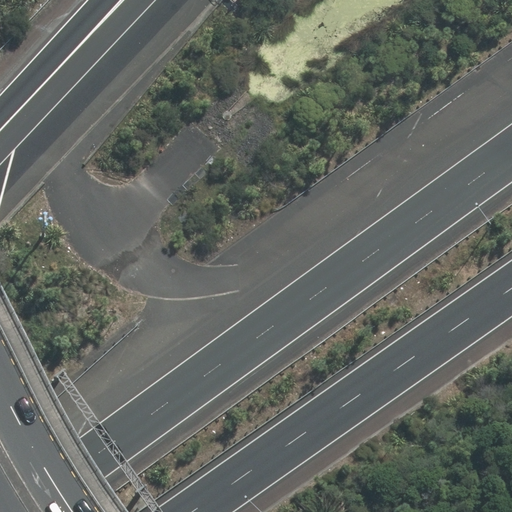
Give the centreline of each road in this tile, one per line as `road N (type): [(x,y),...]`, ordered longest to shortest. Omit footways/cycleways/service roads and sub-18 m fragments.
road 1 (motorway): [(511,152),(20,511)]
road 2 (motorway): [(511,291),(196,511)]
road 3 (primary): [(0,396),(62,511)]
